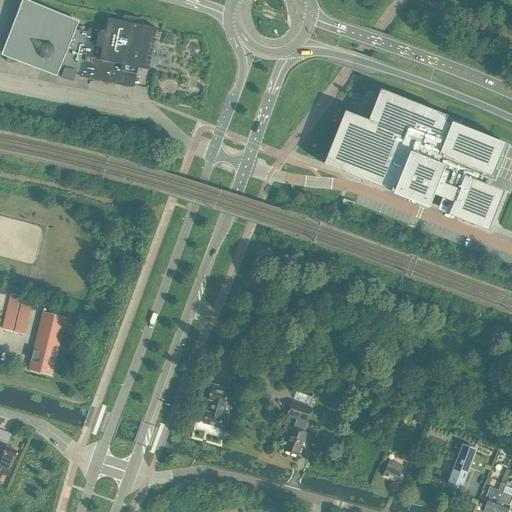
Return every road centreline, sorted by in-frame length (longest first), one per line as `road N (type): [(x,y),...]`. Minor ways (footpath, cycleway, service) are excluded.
road 1 (tertiary): [(129,474),(244,164)]
road 2 (tertiary): [(211,154),(98,463)]
road 3 (unclassified): [(511,248),(354,187),(244,164)]
road 4 (secondary): [(295,45),(332,49),(511,117)]
road 5 (unclassified): [(359,511),(210,470),(148,478)]
road 6 (secondary): [(511,93),(310,14)]
road 7 (tertiary): [(237,36),(243,69),(211,154)]
road 8 (tertiary): [(244,164),(286,51)]
